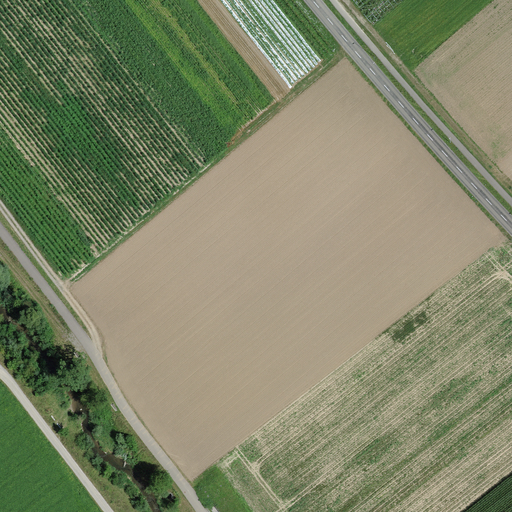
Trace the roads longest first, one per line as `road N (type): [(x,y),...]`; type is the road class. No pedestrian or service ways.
road 1 (tertiary): [(312,0),(511,220)]
road 2 (track): [(341,0),(511,190)]
road 3 (track): [(0,203),(98,340),(94,353)]
road 4 (track): [(112,511),(0,368)]
